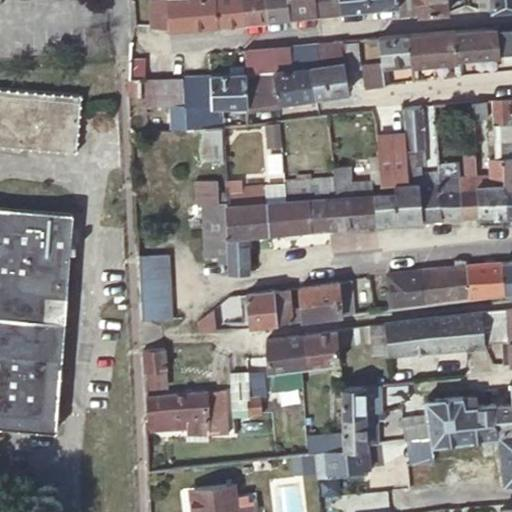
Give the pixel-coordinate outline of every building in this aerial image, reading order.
[(149,0),(149,26),(166,26),(167,26),(167,0),(149,0)] [(182,24),(216,22),(214,0),(167,0),(167,26),(182,24)] [(214,0),(216,22),(243,19),(241,0),(214,0)] [(263,0),(241,0),(243,19),(265,17),(263,0)] [(263,0),(265,17),(288,14),(287,0),(263,0)] [(287,0),(288,14),(315,12),(313,0),(287,0)] [(313,0),(315,12),(340,9),(338,0),(313,0)] [(338,0),(340,9),(370,6),(368,0),(338,0)] [(396,0),(397,3),(398,14),(416,12),(414,0),(396,0)] [(414,0),(416,12),(445,10),(444,0),(414,0)] [(511,24),(496,25),(455,28),(458,55),(465,54),(490,51),(495,50),(498,50),(511,49),(511,24)] [(458,55),(455,28),(431,30),(433,59),(458,58),(458,55)] [(433,59),(431,30),(407,32),(410,56),(410,61),(433,59)] [(410,56),(407,32),(377,35),(378,40),(380,60),(410,56)] [(357,65),(355,37),(340,39),(342,60),(344,60),(345,66),(357,65)] [(316,63),(342,60),(340,39),(315,42),(316,63)] [(290,43),(291,65),(311,64),(316,63),(315,42),(290,43)] [(290,43),(276,45),(278,67),(291,65),(290,43)] [(276,45),(243,48),(244,70),(260,69),(278,67),(276,45)] [(137,77),(144,76),(143,58),(128,59),(128,68),(128,77),(137,77)] [(347,88),(345,66),(344,60),(342,60),(316,63),(311,64),(316,93),(327,91),(347,88)] [(311,64),(291,65),(278,67),(260,69),(265,101),(271,100),(285,98),(316,93),(311,64)] [(265,101),(260,69),(244,70),(245,104),(251,103),(265,101)] [(383,83),(381,69),(363,71),(364,86),(383,83)] [(245,104),(244,70),(209,73),(210,105),(211,124),(222,123),(222,104),(238,103),(238,110),(245,110),(245,104)] [(210,105),(209,73),(182,74),(183,76),(184,101),(184,106),(210,105)] [(184,101),(183,76),(169,77),(171,102),(184,101)] [(138,93),(137,77),(128,77),(128,80),(128,93),(138,93)] [(169,77),(156,78),(158,103),(171,102),(169,77)] [(158,103),(156,78),(145,78),(143,79),(145,104),(158,103)] [(0,87),(0,144),(78,150),(82,94),(0,87)] [(506,94),(490,96),(492,120),(508,118),(508,114),(506,94)] [(485,96),(471,98),(472,116),(486,114),(485,96)] [(419,179),(437,178),(436,164),(430,164),(431,169),(420,170),(419,161),(424,161),(420,103),(403,105),(404,126),(404,132),(405,154),(407,180),(419,179)] [(199,124),(211,124),(210,105),(184,106),(185,125),(199,124)] [(510,117),(508,118),(492,120),(493,141),(508,140),(511,142),(510,117)] [(224,154),(222,123),(211,124),(199,124),(201,155),(224,154)] [(407,180),(405,154),(404,132),(375,134),(376,156),(378,183),(407,180)] [(505,183),(511,183),(511,142),(508,140),(493,141),(494,154),(506,154),(505,183)] [(476,184),(476,175),(474,150),(462,151),(464,176),(457,176),(460,214),(477,213),(475,184),(476,184)] [(477,213),(505,213),(505,183),(506,154),(494,154),(489,154),(490,173),(476,175),(476,184),(475,184),(477,213)] [(347,165),(332,166),(332,176),(334,194),(369,192),(368,179),(355,180),(355,175),(348,176),(347,165)] [(372,192),(369,192),(334,194),(332,176),(285,180),(287,198),(308,196),(327,195),(329,225),(340,224),(374,220),(372,192)] [(460,214),(457,176),(437,178),(419,179),(422,217),(437,216),(460,214)] [(422,217),(419,179),(407,180),(378,183),(379,191),(372,192),(374,220),(397,219),(422,217)] [(226,203),(266,200),(265,183),(226,185),(226,189),(226,203)] [(269,231),(266,200),(226,203),(226,189),(219,190),(220,198),(204,198),(205,252),(219,252),(219,258),(228,258),(228,254),(228,251),(223,251),(219,235),(222,235),(227,234),(246,233),(269,231)] [(329,225),(327,195),(308,196),(310,227),(329,225)] [(286,229),(310,227),(308,196),(287,198),(284,198),(266,200),(269,231),(286,229)] [(0,425),(55,430),(71,209),(0,203),(0,425)] [(246,233),(227,234),(222,235),(219,235),(223,251),(228,251),(228,254),(228,258),(229,269),(247,269),(246,233)] [(167,254),(137,255),(137,259),(138,276),(140,305),(141,319),(170,315),(167,254)] [(470,294),(467,264),(466,264),(466,259),(460,257),(453,258),(453,265),(421,268),(406,270),(403,270),(406,304),(424,301),(424,299),(470,294)] [(511,258),(492,261),(467,264),(470,294),(501,291),(511,289),(511,258)] [(406,304),(403,270),(387,271),(389,306),(406,304)] [(298,284),(273,288),(276,320),(291,319),(320,315),(352,311),(350,295),(345,296),(339,297),(337,282),(337,279),(298,284)] [(273,288),(244,291),(247,323),(276,320),(273,288)] [(511,360),(511,305),(490,308),(481,309),(483,341),(508,339),(509,361),(511,360)] [(215,327),(212,306),(197,317),(198,329),(215,327)] [(483,341),(481,309),(464,311),(466,344),(483,343),(483,341)] [(466,344),(464,311),(435,314),(429,315),(420,316),(392,320),(377,322),(370,323),(371,343),(372,350),(387,348),(388,352),(410,350),(447,346),(466,344)] [(371,343),(370,323),(345,326),(336,327),(338,346),(371,343)] [(301,332),(299,332),(302,365),(311,363),(329,361),(339,359),(338,346),(336,327),(313,330),(301,332)] [(302,365),(299,332),(275,335),(264,336),(266,354),(267,370),(302,365)] [(164,369),(163,345),(142,347),(144,371),(164,369)] [(165,383),(164,369),(144,371),(145,385),(165,383)] [(248,412),(246,370),(229,371),(231,414),(248,412)] [(248,412),(259,412),(258,395),(261,395),(260,370),(246,370),(248,412)] [(511,377),(510,378),(511,399),(496,400),(499,428),(511,426),(511,377)] [(373,412),(373,382),(340,384),(339,416),(363,415),(363,412),(373,412)] [(145,395),(147,422),(148,428),(226,422),(223,389),(145,395)] [(423,397),(426,413),(429,434),(431,442),(442,441),(466,438),(492,435),(497,434),(500,434),(499,428),(496,400),(476,402),(475,392),(439,396),(423,397)] [(365,442),(374,441),(373,420),(381,420),(381,410),(373,412),(363,415),(339,416),(339,447),(365,442)] [(429,434),(426,413),(420,414),(423,435),(429,434)] [(404,438),(423,435),(420,414),(401,417),(404,438)] [(511,426),(499,428),(500,434),(497,434),(502,482),(511,480),(511,426)] [(367,466),(365,442),(339,447),(320,449),(323,473),(351,469),(351,472),(364,471),(364,467),(367,466)] [(236,481),(195,486),(197,511),(239,511),(238,501),(236,481)] [(238,501),(239,511),(255,511),(254,499),(238,501)]
